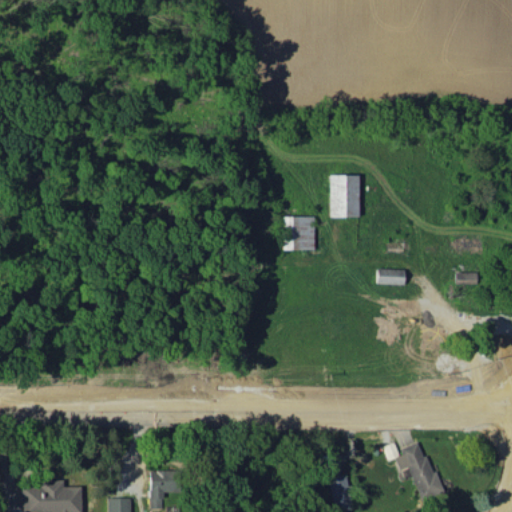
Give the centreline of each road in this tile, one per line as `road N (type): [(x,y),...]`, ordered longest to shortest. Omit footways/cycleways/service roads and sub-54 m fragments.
road 1 (tertiary): [(511,384),(453,401),(261,402),(246,413)]
road 2 (tertiary): [(246,413),(420,423),(511,415)]
road 3 (tertiary): [(0,413),(246,413)]
